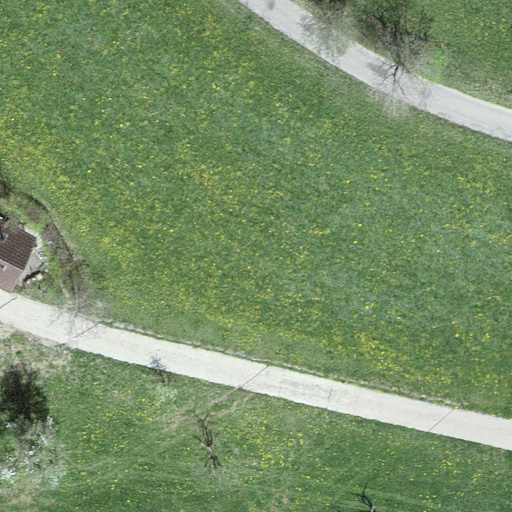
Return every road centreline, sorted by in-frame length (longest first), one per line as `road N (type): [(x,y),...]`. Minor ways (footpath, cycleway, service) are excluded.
road 1 (track): [(0,309),(56,332),(511,440)]
road 2 (unclassified): [(511,125),(375,72),(263,0)]
